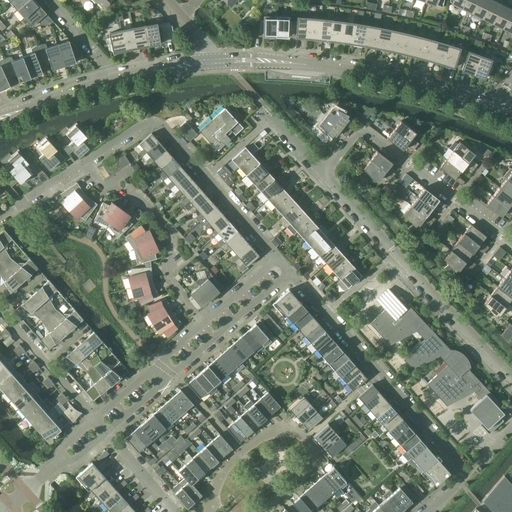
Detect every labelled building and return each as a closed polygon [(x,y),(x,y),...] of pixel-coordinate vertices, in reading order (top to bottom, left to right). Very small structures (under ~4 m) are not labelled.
[(28,0),(12,0),(10,2),(17,10),(28,0)] [(28,0),(17,10),(24,19),(39,5),(34,0),(28,0)] [(93,0),(96,3),(97,1),(103,8),(111,0),(93,0)] [(450,0),(450,2),(462,8),(466,0),(450,0)] [(478,0),(466,0),(462,8),(472,13),(478,0)] [(491,0),(490,0),(478,0),(472,13),(483,18),(491,0)] [(502,5),(491,0),(483,18),(493,23),(502,5)] [(54,22),(39,5),(24,19),(31,27),(37,21),(41,26),(54,22)] [(511,10),(502,5),(493,23),(503,29),(511,10)] [(503,29),(511,32),(511,10),(503,29)] [(274,36),(275,36),(276,16),(264,16),(264,20),(259,20),(259,30),(259,36),(264,36),(274,36)] [(288,17),(276,16),(275,36),(288,37),(288,31),(292,31),(292,21),(288,21),(288,17)] [(296,37),(307,38),(309,18),(297,17),(297,21),(292,21),(292,31),(296,31),(296,37)] [(307,38),(319,39),(321,19),(318,19),(309,18),(307,38)] [(323,39),(330,40),(332,21),(321,19),(319,39),(322,39),(323,39)] [(330,40),(342,42),(344,22),(341,22),(332,21),(330,40)] [(342,42),(353,44),(356,24),(344,22),(342,42)] [(169,23),(156,24),(144,26),(148,45),(160,43),(160,42),(175,40),(173,27),(169,23)] [(364,45),(365,45),(368,26),(360,24),(356,24),(353,44),(362,45),(364,45)] [(136,48),(148,45),(144,26),(133,28),(136,48)] [(367,46),(376,47),(379,28),(368,26),(365,45),(367,46)] [(125,50),(136,48),(133,28),(123,30),(121,30),(125,50)] [(387,50),(391,30),(379,28),(376,47),(385,49),(387,50)] [(124,50),(125,50),(121,30),(109,33),(110,37),(106,38),(108,48),(109,53),(114,52),(124,50)] [(387,50),(399,52),(403,33),(399,32),(391,30),(387,50)] [(407,54),(410,55),(414,36),(403,33),(399,52),(407,54)] [(426,39),(414,36),(410,55),(421,58),(426,39)] [(425,59),(432,61),(437,42),(427,39),(426,39),(421,58),(425,59)] [(69,40),(57,44),(64,66),(76,62),(75,58),(83,56),(71,42),(69,42),(69,40)] [(438,63),(443,64),(449,45),(437,42),(432,61),(438,63)] [(52,70),(64,66),(57,44),(48,47),(47,44),(44,44),(41,44),(38,45),(44,63),(49,61),(52,70)] [(39,65),(44,63),(38,45),(36,46),(34,47),(31,49),(32,52),(23,56),(31,78),(43,73),(39,65)] [(451,46),(449,45),(443,64),(454,68),(456,62),(460,63),(463,54),(458,53),(460,49),(451,46)] [(467,56),(463,54),(460,63),(464,64),(462,70),(473,74),(480,56),(468,52),(467,56)] [(19,82),(31,78),(23,56),(14,60),(13,56),(10,57),(7,57),(4,58),(11,76),(16,74),(19,82)] [(473,74),(484,78),(489,64),(491,60),(480,56),(473,74)] [(6,78),(11,76),(4,58),(1,59),(0,60),(0,90),(10,86),(6,78)] [(494,65),(489,64),(484,78),(488,80),(490,74),(494,65)] [(493,75),(500,77),(503,70),(496,68),(493,75)] [(334,107),(327,116),(334,122),(342,128),(349,133),(352,130),(345,124),(349,119),(347,118),(348,116),(349,115),(347,114),(344,112),(342,112),(334,107)] [(219,113),(212,119),(225,133),(230,129),(235,135),(243,128),(238,121),(238,122),(225,108),(219,113)] [(136,111),(130,115),(134,121),(140,117),(136,111)] [(364,113),(360,118),(365,122),(368,116),(364,113)] [(346,137),(349,133),(342,128),(334,122),(327,116),(320,124),(317,122),(310,128),(320,139),(321,140),(322,141),(324,142),(326,142),(330,136),(331,137),(334,135),(335,137),(339,131),(346,137)] [(230,139),(225,133),(212,119),(199,131),(212,145),(217,140),(223,147),(225,145),(225,144),(230,139)] [(401,121),(394,129),(409,141),(416,147),(419,143),(412,138),(416,132),(401,121)] [(178,128),(189,141),(197,134),(186,122),(178,128)] [(94,147),(76,125),(66,134),(72,141),(68,145),(63,146),(69,153),(73,150),(80,157),(89,149),(90,151),(94,147)] [(413,150),(416,147),(409,141),(394,129),(387,138),(402,150),(406,145),(413,150)] [(142,156),(146,152),(159,142),(151,133),(139,144),(143,149),(140,154),(142,156)] [(431,135),(428,140),(432,143),(436,138),(431,135)] [(50,170),(63,158),(46,138),(36,147),(43,154),(39,158),(50,170)] [(153,161),(166,150),(159,142),(146,152),(150,157),(147,163),(149,165),(153,161)] [(468,163),(475,168),(478,164),(471,159),(475,154),(468,149),(467,148),(460,142),(453,151),(460,157),(468,163)] [(428,146),(424,151),(428,155),(433,150),(428,146)] [(245,147),(231,159),(239,168),(253,155),(245,147)] [(485,148),(482,153),(486,157),(490,152),(485,148)] [(157,172),(161,169),(173,158),(166,150),(153,161),(158,165),(154,171),(156,173),(157,172)] [(377,151),(370,159),(386,171),(393,177),(395,173),(388,168),(392,163),(377,151)] [(460,157),(453,151),(446,160),(461,172),(465,166),(472,172),(475,168),(468,163),(460,157)] [(37,174),(41,170),(33,161),(29,165),(17,152),(7,160),(14,168),(10,171),(21,183),(35,171),(37,174)] [(129,162),(123,152),(118,156),(124,166),(129,162)] [(253,155),(239,168),(246,176),(260,163),(253,155)] [(118,156),(113,159),(119,169),(124,166),(118,156)] [(164,180),(168,177),(180,166),(173,158),(161,169),(157,172),(164,180)] [(113,159),(108,162),(114,172),(119,169),(113,159)] [(390,181),(393,177),(386,171),(370,159),(364,168),(375,181),(377,179),(379,180),(383,175),(390,181)] [(457,176),(461,172),(446,160),(439,168),(454,180),(461,185),(464,181),(457,176)] [(108,162),(103,166),(109,175),(114,172),(108,162)] [(131,166),(135,171),(139,167),(136,162),(131,166)] [(267,171),(260,163),(246,176),(253,184),(267,171)] [(224,181),(232,174),(224,165),(222,167),(224,170),(223,171),(222,171),(219,175),(224,181)] [(104,179),(109,175),(103,166),(98,169),(104,179)] [(170,189),(175,185),(187,174),(180,166),(168,177),(172,181),(168,187),(170,189)] [(511,183),(511,169),(510,168),(503,176),(506,179),(511,183)] [(275,179),(267,171),(253,184),(261,192),(275,179)] [(12,186),(17,182),(11,174),(5,179),(12,186)] [(177,197),(182,193),(194,182),(187,174),(175,185),(170,189),(177,197)] [(475,182),(479,185),(484,178),(480,175),(475,182)] [(229,177),(224,181),(229,186),(233,182),(229,177)] [(282,187),(275,179),(261,192),(268,200),(282,187)] [(402,179),(399,182),(406,187),(408,184),(402,179)] [(511,183),(506,179),(499,188),(511,197),(511,183)] [(85,195),(77,182),(60,193),(64,199),(61,202),(69,210),(85,195)] [(144,182),(139,187),(143,191),(148,187),(144,182)] [(184,205),(189,201),(201,190),(194,182),(182,193),(186,198),(182,203),(184,205)] [(468,190),(470,192),(473,194),(478,188),(473,184),(468,190)] [(390,188),(385,185),(382,190),(386,193),(390,188)] [(241,194),(243,192),(239,187),(234,192),(238,196),(241,194)] [(268,200),(275,207),(289,195),(282,187),(268,200)] [(439,200),(424,188),(417,196),(432,208),(436,203),(443,209),(446,205),(439,200)] [(511,197),(499,188),(493,196),(508,208),(511,210),(511,205),(511,204),(511,202),(511,197)] [(191,213),(196,209),(209,198),(201,190),(189,201),(193,206),(190,211),(191,213)] [(97,204),(85,195),(69,210),(76,219),(79,216),(85,220),(83,222),(88,226),(92,219),(88,216),(97,204)] [(296,203),(289,195),(275,207),(282,216),(296,203)] [(417,196),(410,205),(426,217),(433,222),(435,219),(428,213),(432,208),(417,196)] [(511,216),(511,210),(508,208),(493,196),(486,204),(501,216),(505,211),(511,216)] [(199,221),(203,217),(216,206),(209,198),(196,209),(200,214),(197,219),(199,221)] [(251,211),(255,208),(250,201),(246,205),(251,211)] [(107,227),(108,227),(121,209),(112,202),(109,205),(103,202),(94,220),(107,227)] [(430,226),(433,222),(426,217),(410,205),(406,202),(400,210),(404,213),(415,226),(417,224),(419,226),(423,220),(430,226)] [(304,211),(296,203),(282,216),(290,223),(304,211)] [(206,229),(211,225),(223,214),(216,206),(203,217),(207,222),(204,227),(206,229)] [(121,209),(108,227),(118,238),(132,224),(128,219),(130,215),(121,209)] [(293,235),(297,232),(311,219),(304,211),(290,223),(286,227),(293,235)] [(255,216),(260,221),(263,218),(259,212),(255,216)] [(213,237),(218,233),(230,223),(223,214),(211,225),(215,230),(211,236),(213,237)] [(449,215),(446,219),(449,222),(451,223),(454,219),(449,215)] [(318,227),(311,219),(297,232),(304,239),(318,227)] [(220,246),(225,242),(237,231),(230,223),(218,233),(222,238),(218,244),(220,246)] [(471,224),(464,233),(479,245),(486,251),(489,247),(482,241),(486,236),(471,224)] [(125,236),(133,249),(154,240),(149,230),(146,231),(142,225),(125,236)] [(311,248),(325,235),(318,227),(304,239),(311,248)] [(0,260),(3,264),(10,258),(7,252),(7,243),(12,239),(4,229),(0,232),(0,260)] [(227,254),(232,250),(244,239),(237,231),(225,242),(229,246),(225,252),(227,254)] [(190,233),(184,239),(189,244),(195,238),(190,233)] [(483,254),(486,251),(479,245),(464,233),(457,241),(472,253),(476,248),(483,254)] [(333,243),(325,235),(311,248),(319,255),(333,243)] [(276,237),(275,238),(274,239),(271,241),(276,246),(281,242),(276,237)] [(234,262),(239,258),(251,247),(244,239),(232,250),(236,254),(232,260),(234,262)] [(154,240),(133,249),(136,264),(145,262),(150,260),(156,259),(154,252),(158,251),(154,240)] [(457,241),(450,250),(466,262),(473,267),(476,264),(468,258),(472,253),(457,241)] [(333,243),(319,255),(326,263),(340,251),(333,243)] [(259,255),(251,247),(239,258),(243,262),(240,268),(241,270),(246,266),(259,255)] [(466,262),(450,250),(444,259),(448,264),(444,268),(451,276),(455,272),(455,271),(457,269),(459,271),(463,265),(470,271),(473,267),(466,262)] [(203,251),(199,255),(203,259),(207,256),(203,251)] [(326,263),(333,271),(347,259),(340,251),(326,263)] [(10,258),(3,264),(21,284),(26,279),(26,280),(27,280),(28,280),(29,280),(30,279),(30,278),(30,277),(29,276),(38,268),(30,259),(25,263),(16,263),(10,258)] [(354,267),(347,259),(333,271),(340,280),(354,267)] [(486,264),(486,265),(489,267),(494,262),(490,259),(486,264)] [(301,267),(297,262),(293,265),(297,270),(301,267)] [(21,284),(3,264),(0,267),(0,275),(1,276),(0,285),(0,284),(0,294),(4,299),(12,291),(14,292),(15,292),(16,291),(17,290),(17,289),(16,289),(16,288),(21,284)] [(128,277),(131,288),(152,281),(151,267),(131,269),(132,276),(128,277)] [(362,275),(354,267),(340,280),(337,283),(344,291),(362,275)] [(304,277),(309,272),(305,268),(300,272),(304,277)] [(182,277),(178,273),(173,277),(177,281),(182,277)] [(198,279),(195,282),(210,298),(223,287),(215,278),(210,282),(208,279),(206,277),(198,279)] [(317,286),(321,282),(317,277),(312,281),(317,286)] [(511,284),(504,278),(497,287),(511,298),(511,284)] [(36,291),(31,296),(48,315),(55,309),(52,303),(52,294),(57,290),(49,281),(40,288),(39,288),(38,288),(37,288),(36,289),(36,290),(36,291)] [(159,295),(152,281),(131,288),(134,298),(138,297),(141,304),(159,295)] [(188,298),(189,301),(197,310),(202,306),(210,298),(195,282),(193,283),(196,289),(191,293),(192,295),(188,298)] [(466,285),(460,290),(465,296),(472,290),(466,285)] [(511,298),(497,287),(491,295),(506,307),(511,311),(511,305),(509,303),(511,298)] [(449,348),(438,336),(432,330),(429,324),(427,325),(419,316),(420,315),(410,304),(409,305),(401,296),(398,299),(388,290),(388,289),(377,300),(386,309),(370,324),(382,336),(390,345),(416,331),(424,340),(404,360),(413,370),(440,356),(448,365),(427,384),(447,406),(474,391),(479,397),(481,399),(470,409),(482,422),(480,424),(489,434),(504,420),(499,415),(502,413),(506,409),(470,370),(470,368),(469,365),(468,362),(467,359),(464,355),(460,352),(456,351),(453,350),(450,349),(449,348)] [(272,304),(278,311),(295,297),(289,290),(272,304)] [(331,294),(327,298),(329,301),(331,303),(335,299),(331,294)] [(510,316),(511,313),(511,311),(506,307),(491,295),(484,303),(495,316),(497,318),(499,316),(503,310),(510,316)] [(36,317),(42,321),(48,315),(31,296),(27,300),(26,299),(25,299),(24,300),(23,300),(23,301),(22,302),(23,302),(23,303),(14,311),(22,320),(27,316),(36,317)] [(301,304),(295,297),(278,311),(285,319),(287,316),(301,304)] [(147,314),(153,323),(172,312),(166,298),(148,305),(150,312),(147,314)] [(134,303),(125,307),(127,312),(136,308),(134,303)] [(301,304),(287,316),(293,323),(307,310),(301,304)] [(61,314),(55,309),(48,315),(66,335),(70,331),(71,331),(72,331),(73,331),(74,331),(74,330),(75,329),(75,328),(74,327),(83,319),(74,310),(70,314),(61,314)] [(313,317),(307,310),(293,323),(298,329),(313,317)] [(182,323),(172,312),(153,323),(159,333),(162,331),(167,336),(182,323)] [(263,318),(272,328),(276,324),(267,314),(263,318)] [(66,335),(48,315),(42,321),(46,327),(45,336),(40,340),(48,350),(57,342),(58,343),(59,343),(60,342),(61,342),(61,341),(62,340),(61,340),(61,339),(66,335)] [(319,324),(313,317),(298,329),(304,336),(319,324)] [(248,330),(254,336),(261,344),(265,348),(272,342),(268,338),(273,334),(269,330),(265,334),(262,331),(259,327),(256,324),(248,330)] [(325,330),(319,324),(304,336),(310,343),(325,330)] [(511,325),(510,324),(504,332),(501,335),(507,342),(511,336),(511,325)] [(0,333),(0,334),(2,337),(8,331),(7,330),(5,328),(4,329),(0,333)] [(248,330),(242,336),(254,350),(261,344),(254,336),(248,330)] [(310,343),(317,350),(331,337),(325,330),(310,343)] [(9,333),(8,331),(2,337),(5,340),(10,335),(9,333)] [(94,332),(88,336),(87,338),(85,340),(84,339),(83,339),(82,339),(81,340),(81,341),(81,343),(76,347),(93,366),(100,360),(97,354),(97,345),(102,341),(94,332)] [(247,356),(254,350),(242,336),(235,342),(247,356)] [(331,337),(317,350),(322,357),(337,344),(331,337)] [(240,362),(241,362),(247,356),(235,342),(228,348),(240,362)] [(15,352),(16,353),(22,347),(21,345),(19,344),(18,345),(19,345),(13,350),(15,352)] [(343,351),(337,344),(322,357),(328,363),(343,351)] [(23,348),(22,347),(16,353),(19,356),(24,351),(24,352),(25,351),(23,348)] [(93,366),(76,347),(72,351),(70,350),(69,351),(68,351),(68,352),(67,352),(67,353),(68,354),(59,362),(67,371),(72,367),(81,368),(87,372),(93,366)] [(228,348),(221,354),(234,368),(238,372),(244,366),(241,362),(240,362),(228,348)] [(343,351),(328,363),(334,370),(349,358),(343,351)] [(227,374),(234,368),(221,354),(215,360),(227,374)] [(334,370),(340,377),(354,364),(349,358),(334,370)] [(14,368),(7,360),(0,366),(0,381),(14,369),(14,368)] [(93,366),(110,386),(115,382),(116,382),(117,382),(118,382),(119,382),(119,381),(120,381),(120,380),(119,378),(128,371),(119,361),(115,365),(106,365),(100,360),(93,366)] [(220,380),(227,374),(215,360),(208,366),(220,380)] [(30,368),(30,369),(37,364),(36,363),(34,361),(28,366),(30,368)] [(38,365),(37,364),(30,369),(33,372),(39,367),(38,365)] [(360,371),(354,364),(340,377),(346,384),(360,371)] [(104,394),(105,394),(106,393),(106,392),(106,391),(106,390),(110,386),(93,366),(87,372),(90,378),(90,387),(85,391),(93,401),(102,393),(103,394),(104,394)] [(214,385),(220,380),(208,366),(201,371),(214,385)] [(0,381),(0,386),(5,391),(21,377),(14,369),(0,381)] [(217,389),(214,385),(201,371),(194,377),(207,391),(210,395),(217,389)] [(366,378),(360,371),(346,384),(352,390),(352,391),(367,378),(366,377),(366,378)] [(28,385),(21,377),(5,391),(12,399),(28,385)] [(200,397),(207,391),(194,377),(188,383),(187,383),(200,398),(201,398),(200,397)] [(51,380),(45,385),(47,388),(53,383),(53,382),(51,380)] [(19,408),(36,393),(40,390),(32,382),(28,385),(12,399),(19,408)] [(358,397),(364,403),(378,391),(372,385),(373,385),(372,384),(357,397),(358,397)] [(180,390),(173,396),(186,410),(192,404),(193,405),(193,404),(180,389),(180,390)] [(384,398),(378,391),(364,403),(370,410),(384,398)] [(268,392),(261,398),(273,412),(280,406),(268,392)] [(19,408),(26,416),(43,401),(36,393),(19,408)] [(63,394),(62,393),(61,394),(56,398),(59,401),(59,402),(65,396),(63,394)] [(66,398),(65,396),(59,402),(62,405),(66,400),(67,400),(68,400),(66,398)] [(173,396),(166,402),(179,416),(186,410),(173,396)] [(289,409),(296,416),(310,403),(304,396),(289,409)] [(26,416),(33,424),(54,406),(50,402),(46,398),(43,401),(26,416)] [(261,398),(254,404),(266,418),(273,412),(261,398)] [(390,405),(384,398),(370,410),(376,417),(390,405)] [(247,410),(259,424),(266,418),(254,404),(250,400),(244,406),(247,410)] [(59,401),(54,406),(33,424),(40,432),(66,409),(62,405),(59,402),(59,401)] [(166,402),(160,408),(172,422),(179,416),(166,402)] [(316,410),(310,403),(296,416),(302,423),(316,410)] [(64,426),(69,422),(71,425),(81,413),(79,411),(77,410),(74,409),(72,407),(71,405),(66,409),(40,432),(48,440),(56,434),(57,434),(57,435),(58,435),(59,434),(60,434),(60,433),(60,432),(60,431),(60,430),(65,426),(64,426)] [(376,417),(382,424),(396,412),(390,405),(376,417)] [(160,408),(153,414),(165,428),(172,422),(160,408)] [(259,424),(247,410),(240,416),(253,430),(259,424)] [(316,410),(302,423),(307,429),(307,430),(308,430),(322,417),(322,416),(322,417),(316,410)] [(402,418),(396,412),(382,424),(388,430),(402,418)] [(165,428),(153,414),(146,420),(159,434),(165,428)] [(246,436),(253,430),(240,416),(233,422),(246,436)] [(388,430),(394,437),(408,425),(402,418),(388,430)] [(146,420),(139,426),(152,440),(159,434),(146,420)] [(246,436),(233,422),(227,427),(226,428),(239,443),(240,442),(239,442),(246,436)] [(314,436),(320,443),(334,430),(328,424),(328,423),(313,436),(313,437),(314,436)] [(394,437),(400,444),(414,432),(408,425),(394,437)] [(139,426),(132,432),(145,446),(152,440),(139,426)] [(339,437),(334,430),(320,443),(325,450),(340,437),(339,437)] [(138,452),(145,446),(132,432),(126,438),(138,452)] [(420,438),(414,432),(400,444),(406,451),(420,438)] [(219,434),(212,440),(225,455),(231,449),(232,449),(232,448),(219,434)] [(340,437),(325,450),(332,457),(346,444),(340,437)] [(426,445),(420,438),(406,451),(402,454),(405,458),(408,461),(412,457),(426,445)] [(182,447),(182,446),(184,448),(188,444),(187,442),(184,439),(179,443),(182,447)] [(212,440),(205,446),(218,460),(225,455),(212,440)] [(426,445),(412,457),(418,464),(432,452),(426,445)] [(205,446),(199,452),(211,466),(218,460),(205,446)] [(97,459),(100,462),(109,454),(106,450),(97,459)] [(199,452),(192,458),(204,472),(211,466),(199,452)] [(438,459),(432,452),(418,464),(423,470),(424,471),(438,459)] [(185,464),(198,478),(204,472),(192,458),(190,455),(183,461),(185,464)] [(424,471),(423,470),(420,473),(427,481),(444,466),(438,459),(424,471)] [(75,477),(81,484),(98,469),(92,462),(75,477)] [(192,484),(198,478),(185,464),(178,470),(188,482),(188,481),(191,484),(192,484)] [(155,472),(159,476),(166,470),(162,465),(160,467),(155,472)] [(333,466),(326,472),(339,487),(346,481),(333,466)] [(450,473),(444,466),(427,481),(433,487),(450,473)] [(103,475),(98,469),(81,484),(88,491),(91,490),(90,489),(104,476),(103,475)] [(332,493),(339,487),(326,472),(319,479),(332,493)] [(504,475),(483,499),(494,511),(511,511),(511,486),(503,477),(504,475)] [(90,489),(91,490),(96,495),(110,483),(106,478),(104,476),(90,489)] [(406,482),(410,486),(415,482),(411,477),(406,482)] [(325,499),(332,493),(319,479),(313,485),(325,499)] [(188,481),(188,482),(182,487),(181,487),(194,502),(202,495),(192,484),(191,484),(188,481)] [(423,491),(415,482),(410,486),(418,495),(423,491)] [(115,488),(110,483),(96,495),(102,502),(116,490),(115,488)] [(187,508),(194,502),(181,487),(182,487),(178,483),(171,489),(187,508)] [(399,487),(392,493),(405,508),(412,501),(409,498),(406,494),(402,491),(407,487),(404,483),(400,487),(399,487)] [(319,505),(325,499),(313,485),(306,490),(319,505)] [(355,498),(356,499),(359,496),(352,488),(345,495),(351,501),(355,498)] [(102,502),(108,509),(122,497),(117,492),(116,490),(102,502)] [(312,511),(319,505),(306,490),(299,496),(312,511)] [(385,499),(396,511),(399,511),(405,508),(392,493),(389,490),(382,495),(385,499)] [(310,511),(312,511),(299,496),(293,502),(292,502),(300,511),(310,511)] [(126,502),(122,497),(108,509),(110,511),(117,511),(128,503),(126,502)] [(214,511),(225,511),(226,511),(235,504),(230,499),(221,507),(217,510),(214,511)] [(396,511),(385,499),(379,505),(384,511),(396,511)] [(370,509),(372,511),(384,511),(379,505),(375,501),(368,507),(370,509)] [(335,506),(336,508),(339,511),(344,507),(341,503),(340,502),(335,506)] [(117,511),(131,511),(134,510),(129,505),(128,503),(117,511)]
